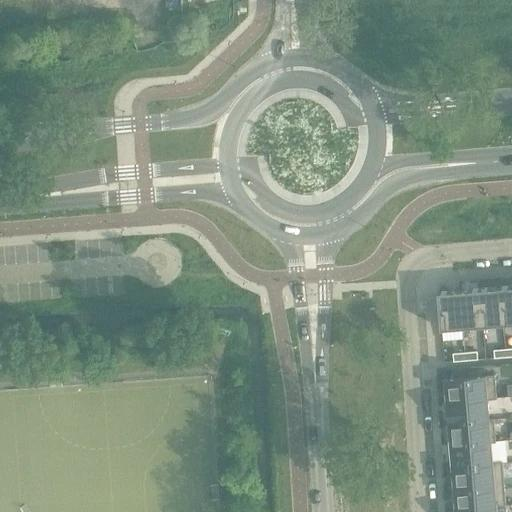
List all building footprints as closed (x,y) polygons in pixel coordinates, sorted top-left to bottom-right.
[(511,286),(501,287),(504,324),(511,323),(511,286)] [(501,287),(481,289),(484,326),(504,324),(501,287)] [(481,289),(460,291),(463,328),(484,326),(481,289)] [(460,291),(439,293),(442,330),(463,328),(460,291)] [(506,350),(494,351),(495,359),(507,358),(506,350)] [(478,352),(466,353),(466,361),(478,360),(478,352)] [(466,353),(454,354),(454,362),(466,361),(466,353)] [(496,376),(446,380),(448,402),(498,398),(496,376)] [(498,398),(448,402),(449,424),(495,420),(495,419),(490,420),(488,401),(498,400),(498,398)] [(495,420),(449,424),(451,446),(496,442),(495,420)] [(496,442),(451,446),(453,467),(503,463),(503,462),(493,463),(492,444),(496,443),(496,442)] [(503,463),(453,467),(455,489),(505,484),(503,463)] [(505,484),(455,489),(456,510),(506,506),(505,484)]
